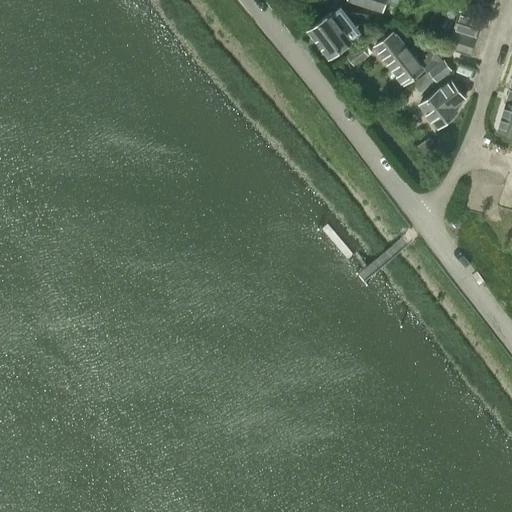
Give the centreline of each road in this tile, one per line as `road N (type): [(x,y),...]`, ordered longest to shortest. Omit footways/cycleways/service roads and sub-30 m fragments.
road 1 (unclassified): [(423,223),(250,0)]
road 2 (residential): [(423,223),(464,147),(511,3)]
road 3 (unclassified): [(511,336),(423,223)]
